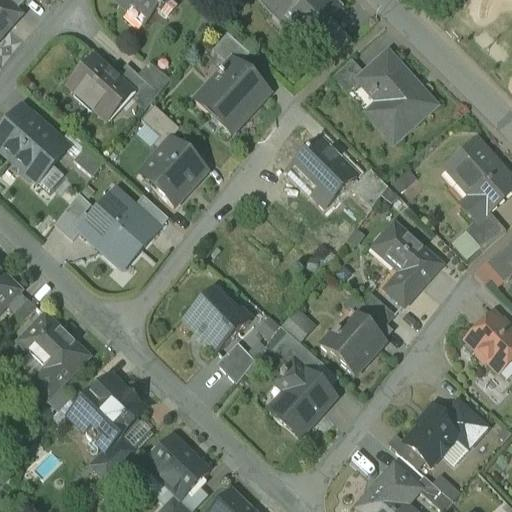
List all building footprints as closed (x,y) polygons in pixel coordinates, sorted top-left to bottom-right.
[(0,0),(0,42),(21,18),(1,0),(0,0)] [(167,0),(117,0),(114,3),(128,16),(131,12),(147,26),(144,29),(144,30),(158,16),(160,17),(172,4),(167,0)] [(338,13),(325,0),(262,0),(261,1),(302,45),(298,49),(299,50),(300,49),(329,22),(338,13)] [(329,22),(300,49),(321,70),(349,44),(329,22)] [(249,58),(227,38),(212,54),(228,68),(232,64),(239,70),(249,58)] [(420,96),(387,59),(365,80),(360,85),(361,86),(371,97),(367,101),(369,103),(373,99),(389,117),(377,128),(393,145),(435,108),(422,94),(420,96)] [(131,96),(132,95),(116,81),(95,62),(69,92),(105,125),(131,96)] [(218,79),(195,105),(231,138),(247,120),(242,115),(263,92),(239,70),(232,64),(228,68),(220,77),(218,76),(217,78),(218,79)] [(352,65),(332,82),(347,98),(361,86),(360,85),(365,80),(352,65)] [(170,84),(149,66),(138,79),(150,90),(159,97),(170,84)] [(138,79),(127,69),(116,81),(132,95),(131,96),(138,103),(150,90),(138,79)] [(174,128),(154,111),(142,125),(160,142),(167,148),(171,143),(165,137),(174,128)] [(34,124),(21,113),(0,136),(0,152),(22,172),(22,177),(30,184),(35,184),(37,186),(68,152),(53,139),(51,141),(47,137),(47,134),(42,130),(38,130),(34,126),(36,124),(35,123),(34,124)] [(167,148),(160,142),(153,150),(160,156),(138,180),(174,211),(174,210),(172,209),(193,186),(195,188),(207,174),(172,142),(171,143),(167,148)] [(339,163),(320,143),(288,175),(289,176),(294,171),(317,194),(312,198),(325,212),(357,181),(356,180),(355,180),(338,164),(339,163)] [(492,163),(477,146),(446,173),(471,201),(462,210),(475,225),(476,226),(488,216),(511,194),(511,189),(490,165),(492,163)] [(105,166),(87,150),(74,165),(93,182),(105,166)] [(385,192),(370,177),(354,193),(371,212),(385,192)] [(117,193),(98,214),(141,254),(162,231),(136,209),(117,193)] [(78,199),(56,230),(69,241),(94,213),(78,199)] [(143,201),(136,209),(162,231),(168,224),(143,201)] [(79,237),(121,275),(141,254),(98,214),(79,237)] [(488,216),(476,226),(475,225),(464,235),(483,256),(505,236),(488,216)] [(439,269),(394,229),(373,252),(375,253),(378,249),(389,259),(385,263),(401,277),(386,294),(404,310),(440,270),(439,269)] [(511,244),(486,268),(503,287),(511,279),(511,244)] [(0,314),(20,295),(0,275),(0,314)] [(234,319),(212,296),(184,323),(185,324),(187,323),(205,342),(203,343),(217,358),(250,326),(239,314),(234,319)] [(395,320),(369,297),(361,306),(384,328),(387,329),(395,320)] [(361,306),(352,299),(343,309),(356,321),(356,320),(376,337),(384,328),(361,306)] [(28,304),(2,330),(11,339),(37,313),(28,304)] [(493,319),(466,345),(478,358),(478,361),(484,366),(487,366),(492,371),(503,360),(510,367),(511,365),(511,364),(511,337),(508,334),(508,332),(502,326),(500,326),(493,319)] [(88,361),(45,320),(19,346),(30,357),(33,354),(50,370),(34,387),(49,401),(88,361)] [(356,321),(339,340),(331,332),(328,334),(332,337),(320,351),(354,381),(385,346),(376,337),(356,320),(356,321)] [(288,338),(271,356),(288,371),(293,366),(309,380),(320,367),(288,338)] [(238,347),(216,368),(236,389),(255,365),(238,347)] [(288,371),(275,386),(287,397),(269,415),(299,442),(335,403),(309,380),(293,366),(288,371)] [(119,442),(87,411),(113,383),(110,380),(98,392),(97,392),(69,421),(86,437),(87,441),(93,447),(97,448),(101,453),(109,452),(119,442)] [(113,383),(87,411),(119,442),(145,415),(145,414),(144,415),(129,401),(130,400),(114,384),(114,383),(113,383)] [(436,410),(402,446),(431,473),(460,442),(471,452),(488,434),(458,405),(445,419),(436,410)] [(209,476),(172,441),(145,468),(177,500),(182,504),(209,476)] [(124,445),(94,474),(106,486),(135,456),(124,445)] [(394,470),(378,488),(381,491),(362,511),(402,511),(418,495),(419,493),(415,490),(394,470)] [(448,511),(453,507),(424,481),(415,490),(419,493),(418,495),(436,511),(448,511)] [(247,511),(231,496),(214,511),(247,511)] [(177,500),(165,511),(182,511),(179,508),(182,504),(177,500)]
